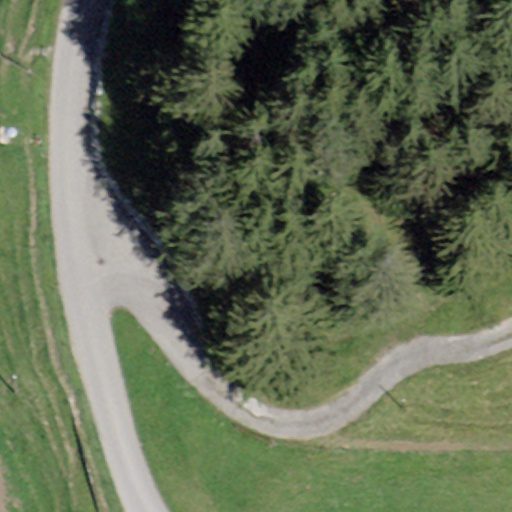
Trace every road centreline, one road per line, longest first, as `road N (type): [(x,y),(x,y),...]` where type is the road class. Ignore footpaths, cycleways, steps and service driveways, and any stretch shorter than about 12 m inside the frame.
road 1 (unclassified): [(145,511),(88,282),(67,104),(84,0)]
road 2 (track): [(269,426),(332,417),(398,364),(511,342)]
road 3 (track): [(88,282),(143,300),(198,384),(269,426)]
